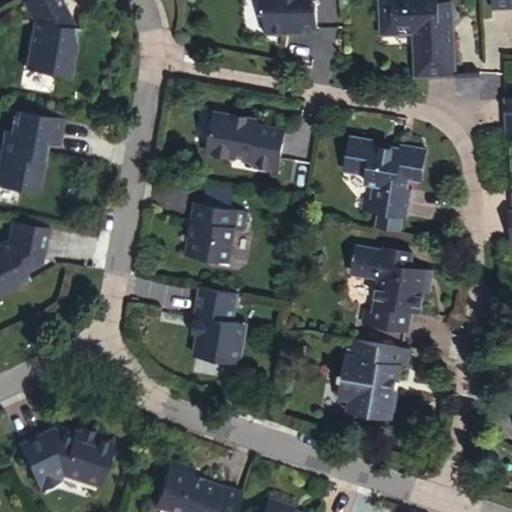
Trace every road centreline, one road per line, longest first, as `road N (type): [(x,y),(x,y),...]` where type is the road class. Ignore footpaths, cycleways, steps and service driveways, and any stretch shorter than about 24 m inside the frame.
road 1 (residential): [(144,64),(410,106),(445,124),(462,150),(468,199),(467,311),(447,504)]
road 2 (residential): [(90,332),(156,407),(447,504)]
road 3 (residential): [(144,64),(108,309),(90,332)]
